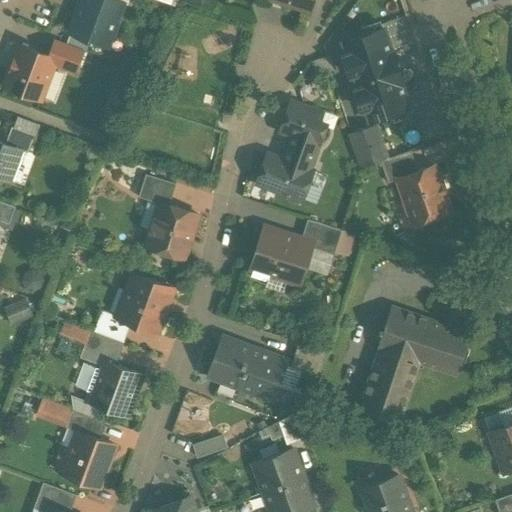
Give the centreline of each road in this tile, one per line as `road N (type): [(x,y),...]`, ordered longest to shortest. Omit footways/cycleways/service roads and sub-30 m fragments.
road 1 (residential): [(128,511),(209,287),(243,127),(274,38)]
road 2 (unclassified): [(511,257),(426,11)]
